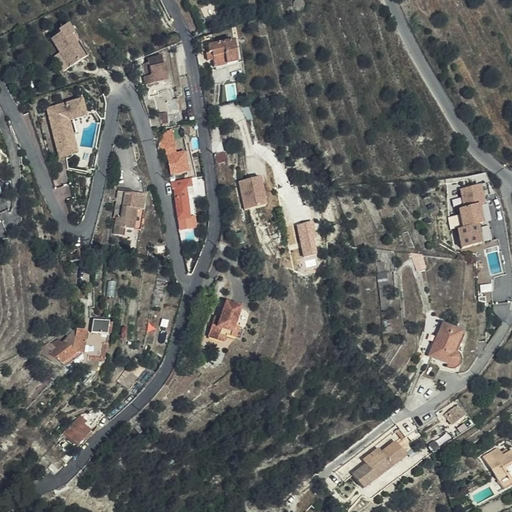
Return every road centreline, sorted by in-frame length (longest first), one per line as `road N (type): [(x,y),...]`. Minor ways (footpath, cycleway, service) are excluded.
road 1 (residential): [(193,286),(135,100),(116,104),(88,228),(74,234),(0,87)]
road 2 (residential): [(1,511),(62,477),(147,393),(171,363),(193,286)]
road 3 (residential): [(511,318),(464,381),(381,429),(282,511)]
road 4 (residential): [(193,286),(216,212),(193,58),(171,0)]
road 5 (residential): [(389,0),(464,136),(511,178)]
